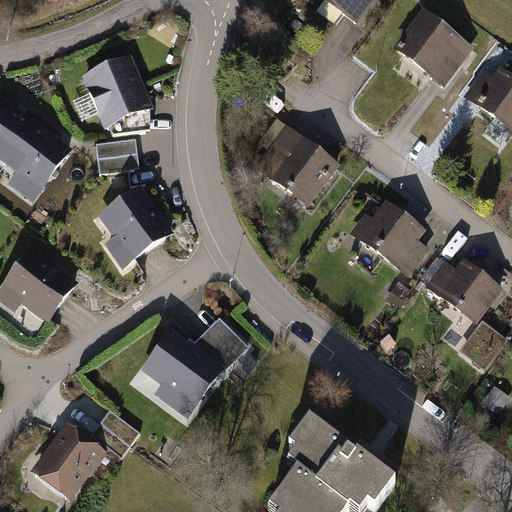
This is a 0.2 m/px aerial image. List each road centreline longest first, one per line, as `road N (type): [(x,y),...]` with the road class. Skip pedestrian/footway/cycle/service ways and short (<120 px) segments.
road 1 (residential): [(511,481),(270,298),(229,251)]
road 2 (residential): [(229,251),(207,199),(196,132),(200,78),(228,3)]
road 3 (residential): [(229,251),(30,392)]
road 4 (residential): [(318,110),(511,255)]
road 5 (residential): [(228,3),(163,1),(0,63)]
